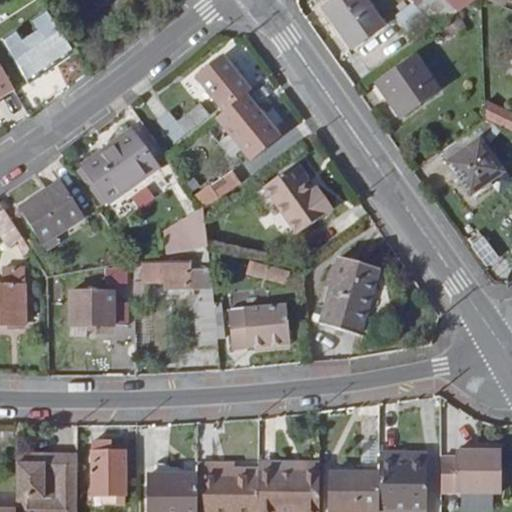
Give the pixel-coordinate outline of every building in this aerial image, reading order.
[(385,26),(366,0),(338,0),(326,10),(353,48),(385,26)] [(440,24),(451,17),(460,11),(448,0),(424,0),(417,7),(428,17),(438,27),(440,24)] [(438,27),(428,17),(422,23),(430,32),(438,27)] [(451,17),(440,24),(450,38),(461,31),(451,17)] [(9,27),(17,37),(29,29),(22,18),(9,27)] [(10,55),(21,70),(56,46),(46,31),(10,55)] [(226,113),(248,94),(253,90),(225,56),(198,79),(226,113)] [(440,90),(418,57),(378,84),(401,118),(440,90)] [(0,93),(14,85),(0,62),(0,93)] [(248,94),(226,113),(217,119),(251,161),(282,137),(248,94)] [(201,104),(171,129),(179,139),(209,114),(201,104)] [(511,115),(486,104),(487,120),(511,130),(511,115)] [(500,125),(487,120),(481,124),(489,135),(500,125)] [(132,131),(85,165),(111,203),(158,168),(132,131)] [(504,172),(482,140),(450,162),(473,195),(504,172)] [(298,165),(265,187),(298,234),(332,210),(316,187),(311,190),(305,182),(309,180),(298,165)] [(199,195),(208,206),(242,184),(232,172),(199,195)] [(62,182),(20,209),(44,245),(86,218),(62,182)] [(23,238),(5,209),(0,212),(0,229),(10,246),(23,238)] [(170,254),(209,250),(205,211),(174,227),(168,241),(170,254)] [(209,250),(211,270),(225,268),(225,251),(209,250)] [(381,270),(340,258),(320,324),(361,336),(381,270)] [(290,273),(251,262),(248,275),(251,276),(249,283),(267,288),(269,281),(286,285),(290,273)] [(213,288),(211,271),(191,271),(190,264),(144,264),(144,283),(166,284),(166,288),(213,288)] [(26,267),(4,267),(4,286),(0,286),(0,323),(26,324),(26,267)] [(128,270),(108,269),(108,282),(127,281),(128,270)] [(116,295),(70,295),(71,325),(130,325),(130,303),(117,303),(116,295)] [(288,305),(229,311),(233,351),(293,344),(288,305)] [(219,341),(216,312),(200,313),(203,343),(219,341)] [(108,447),(93,448),(94,497),(126,497),(125,455),(108,455),(108,447)] [(456,460),(441,460),(442,495),(501,495),(501,448),(484,448),(484,453),(456,453),(456,460)] [(62,457),(46,457),(17,456),(17,466),(46,467),(46,461),(62,461),(63,492),(78,492),(78,458),(62,457)] [(46,467),(17,466),(17,511),(77,511),(78,492),(63,492),(62,461),(46,461),(46,467)] [(380,477),(380,511),(430,511),(430,462),(399,462),(380,462),(380,477)] [(258,511),(259,477),(232,477),(213,477),(213,467),(198,467),(198,478),(198,511),(258,511)] [(231,467),(213,467),(213,477),(232,477),(231,467)] [(319,511),(320,475),(306,475),(275,475),(259,474),(259,477),(258,511),(319,511)] [(379,511),(380,511),(380,477),(332,477),(332,511),(379,511)] [(198,511),(198,478),(151,478),(150,511),(198,511)]
